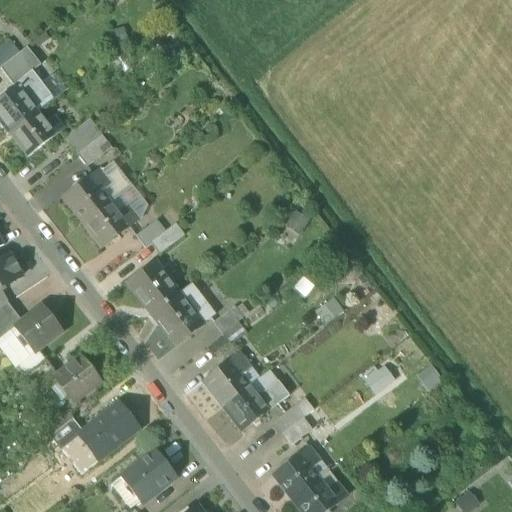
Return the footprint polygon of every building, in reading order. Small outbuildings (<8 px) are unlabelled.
[(124,29),(110,33),(115,48),(128,44),(124,29)] [(0,69),(15,58),(5,45),(0,49),(0,69)] [(26,49),(15,58),(0,69),(0,71),(12,86),(31,72),(32,74),(40,68),(26,49)] [(0,102),(0,122),(10,135),(37,114),(34,110),(51,98),(41,85),(32,74),(31,72),(12,86),(15,90),(0,102)] [(52,77),(41,85),(51,98),(34,110),(37,114),(65,93),(52,77)] [(45,124),(37,114),(10,135),(28,159),(64,131),(54,117),(45,124)] [(65,140),(78,156),(101,138),(89,121),(65,140)] [(110,149),(101,138),(78,156),(87,167),(110,149)] [(100,192),(109,204),(131,188),(115,167),(99,173),(109,185),(100,192)] [(63,201),(82,225),(109,204),(100,192),(109,185),(99,173),(63,201)] [(144,205),(131,188),(109,204),(117,215),(126,208),(136,221),(144,205)] [(117,215),(109,204),(82,225),(100,249),(108,243),(126,229),(136,221),(126,208),(117,215)] [(310,222),(294,213),(284,228),(300,238),(310,222)] [(143,251),(151,245),(164,235),(156,224),(135,241),(143,251)] [(174,227),(164,235),(151,245),(160,258),(184,239),(174,227)] [(133,259),(143,251),(135,241),(126,229),(108,243),(133,259)] [(0,290),(0,291),(21,279),(10,258),(0,263),(0,290)] [(127,287),(151,318),(178,297),(154,266),(127,287)] [(192,286),(178,297),(202,329),(217,318),(192,286)] [(0,309),(6,305),(8,305),(0,291),(0,290),(0,309)] [(202,329),(178,297),(151,318),(175,350),(202,329)] [(333,300),(315,314),(326,329),(344,315),(333,300)] [(7,306),(8,305),(6,305),(0,309),(0,340),(14,330),(21,324),(7,306)] [(14,330),(33,356),(62,334),(42,308),(21,324),(14,330)] [(212,326),(221,337),(242,321),(233,309),(212,326)] [(240,327),(208,352),(216,362),(248,337),(240,327)] [(14,330),(0,340),(0,348),(16,369),(33,356),(14,330)] [(203,384),(223,409),(250,388),(240,376),(249,369),(239,356),(203,384)] [(28,375),(40,391),(53,381),(61,375),(49,359),(28,375)] [(53,381),(73,407),(102,384),(82,359),(61,375),(53,381)] [(444,384),(430,367),(415,379),(429,396),(444,384)] [(384,368),(364,384),(375,399),(395,383),(384,368)] [(240,376),(250,388),(259,381),(249,369),(240,376)] [(259,381),(250,388),(258,398),(267,390),(278,382),(271,372),(259,381)] [(278,382),(267,390),(278,404),(289,395),(278,382)] [(241,432),(278,404),(267,390),(258,398),(250,388),(223,409),(241,432)] [(272,423),(282,436),(306,418),(312,413),(302,400),(272,423)] [(80,436),(99,461),(138,431),(119,406),(88,430),(80,436)] [(54,435),(64,448),(80,436),(88,430),(78,417),(54,435)] [(314,428),(306,418),(282,436),(290,446),(314,428)] [(273,477),(292,502),(319,481),(310,469),(319,462),(309,449),(273,477)] [(141,504),(143,506),(176,480),(155,453),(122,479),(141,504)] [(310,469),(319,481),(328,474),(319,462),(310,469)] [(336,483),(328,474),(319,481),(327,491),(336,483)] [(130,511),(141,504),(122,479),(111,488),(129,511),(130,511)] [(327,491),(319,481),(292,502),(300,511),(325,511),(346,496),(336,483),(327,491)] [(469,493),(454,505),(459,511),(473,511),(480,507),(469,493)]
